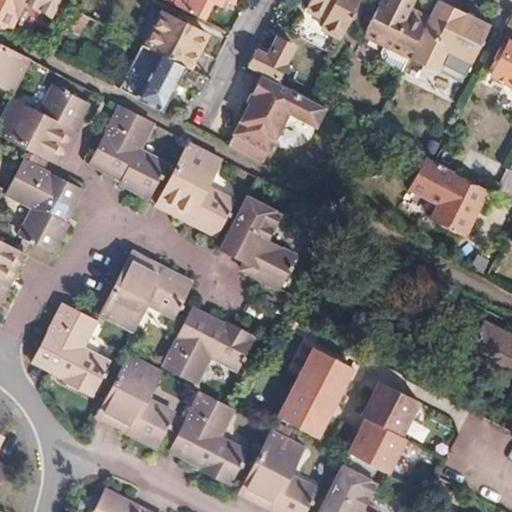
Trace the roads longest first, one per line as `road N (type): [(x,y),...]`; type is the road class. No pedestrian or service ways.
road 1 (residential): [(0,358),(37,297),(108,225),(123,225),(230,292)]
road 2 (residential): [(57,457),(124,466),(207,511)]
